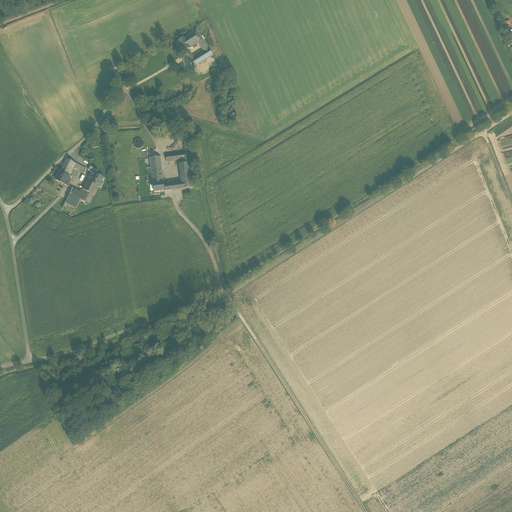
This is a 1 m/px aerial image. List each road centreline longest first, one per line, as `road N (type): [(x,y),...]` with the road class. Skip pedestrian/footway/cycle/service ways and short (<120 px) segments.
road 1 (unclassified): [(511,113),(230,292),(29,361)]
road 2 (track): [(366,511),(224,295)]
road 3 (track): [(4,209),(134,87)]
road 4 (unclassified): [(29,361),(0,199)]
